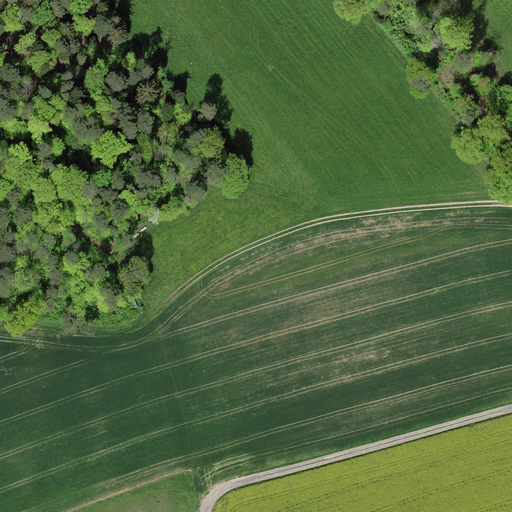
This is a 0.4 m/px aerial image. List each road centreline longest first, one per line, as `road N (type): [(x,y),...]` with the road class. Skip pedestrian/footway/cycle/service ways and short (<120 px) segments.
road 1 (track): [(511,204),(310,220),(203,268),(147,323)]
road 2 (track): [(147,323),(163,347),(208,504)]
road 3 (track): [(147,323),(96,333),(0,323)]
